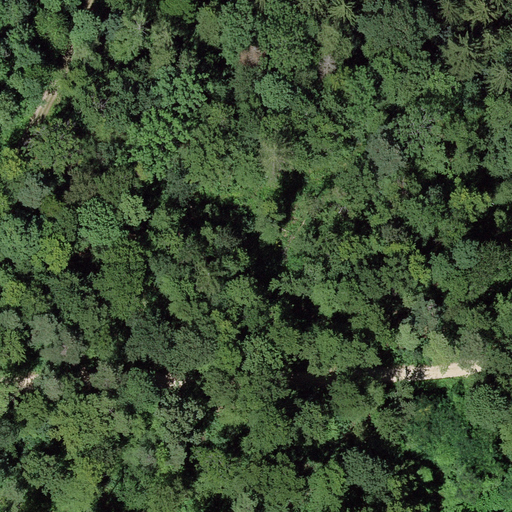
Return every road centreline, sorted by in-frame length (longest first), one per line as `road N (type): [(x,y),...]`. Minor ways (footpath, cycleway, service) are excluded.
road 1 (track): [(0,390),(29,380),(301,379),(463,366),(511,352)]
road 2 (track): [(0,196),(94,0)]
